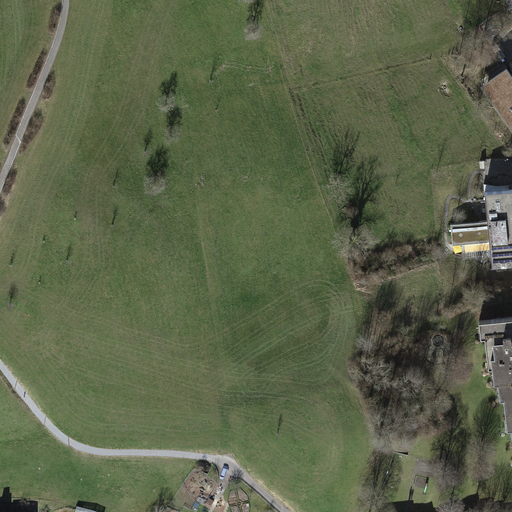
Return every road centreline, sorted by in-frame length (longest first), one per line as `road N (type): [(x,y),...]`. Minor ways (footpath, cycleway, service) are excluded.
road 1 (track): [(282,511),(210,457),(73,444),(48,426),(0,364)]
road 2 (track): [(63,0),(58,38),(0,182)]
